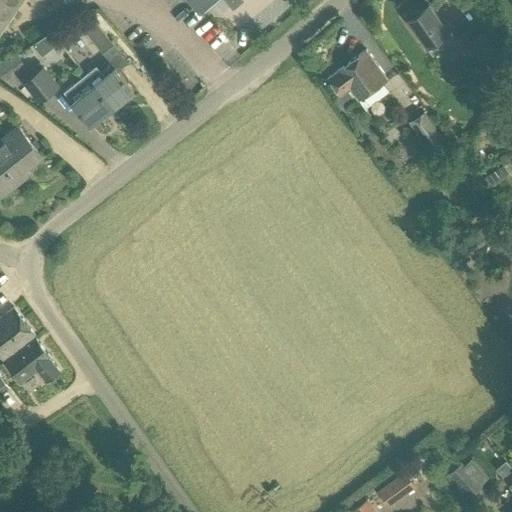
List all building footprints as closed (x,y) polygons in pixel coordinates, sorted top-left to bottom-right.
[(0,0),(0,33),(23,0),(0,0)] [(407,20),(426,46),(427,46),(432,54),(454,39),(448,31),(429,4),(407,20)] [(86,31),(101,49),(111,40),(96,22),(86,31)] [(485,29),(471,40),(486,60),(494,72),(509,61),(500,50),(485,29)] [(337,70),(327,78),(340,96),(350,88),(358,100),(388,79),(367,49),(337,70)] [(17,54),(0,64),(0,76),(1,77),(23,63),(17,54)] [(32,74),(48,95),(60,86),(43,65),(32,74)] [(97,66),(86,75),(93,85),(111,107),(133,90),(115,67),(104,76),(97,66)] [(86,75),(64,92),(90,125),(111,107),(93,85),(86,75)] [(473,135),(495,160),(511,145),(511,101),(473,135)] [(410,122),(424,142),(425,141),(429,149),(432,147),(437,154),(450,145),(446,138),(443,140),(438,132),(438,131),(425,111),(410,122)] [(0,140),(0,196),(0,197),(18,183),(15,179),(43,156),(19,126),(0,140)] [(507,153),(500,157),(504,166),(511,162),(507,153)] [(480,226),(456,244),(464,254),(487,236),(480,226)] [(511,288),(511,273),(499,254),(482,265),(502,295),(511,288)] [(0,354),(4,360),(35,336),(36,335),(14,307),(0,318),(0,354)] [(35,336),(4,360),(21,382),(39,369),(47,379),(60,369),(52,359),(53,358),(35,336)] [(0,391),(8,385),(0,373),(0,391)] [(449,473),(471,496),(484,485),(462,462),(449,473)] [(391,504),(415,485),(406,473),(382,491),(391,504)] [(102,500),(90,508),(92,511),(104,511),(108,509),(102,500)] [(352,510),(353,511),(374,511),(365,500),(352,510)]
